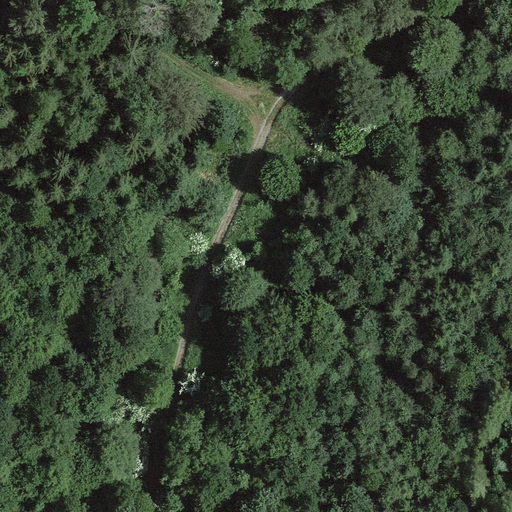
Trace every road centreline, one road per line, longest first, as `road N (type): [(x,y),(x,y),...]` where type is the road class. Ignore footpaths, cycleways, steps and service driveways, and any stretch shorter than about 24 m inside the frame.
road 1 (track): [(274,106),(194,287),(149,511)]
road 2 (track): [(274,106),(91,0)]
road 3 (track): [(441,0),(305,71),(274,106)]
